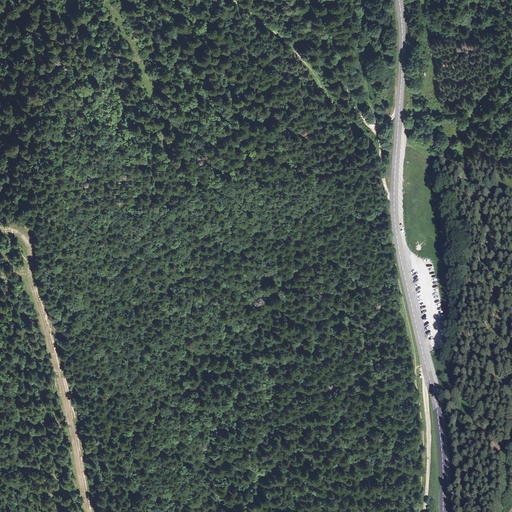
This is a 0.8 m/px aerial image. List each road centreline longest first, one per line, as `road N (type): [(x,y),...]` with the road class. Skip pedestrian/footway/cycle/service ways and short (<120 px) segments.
road 1 (tertiary): [(399,0),(394,212),(441,432),(443,511)]
road 2 (track): [(86,511),(27,243),(11,228)]
road 3 (track): [(233,0),(277,34),(351,121),(372,126)]
road 4 (track): [(426,365),(424,511)]
road 5 (track): [(314,0),(341,79),(372,126)]
road 6 (track): [(372,126),(359,0)]
